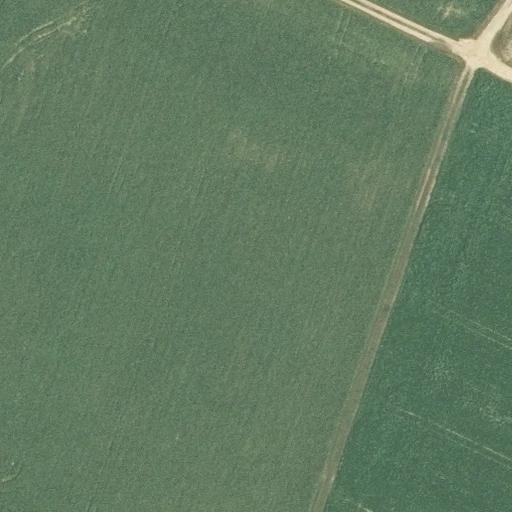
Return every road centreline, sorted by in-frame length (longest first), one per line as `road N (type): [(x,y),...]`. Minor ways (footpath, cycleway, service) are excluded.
road 1 (track): [(475,63),(319,511)]
road 2 (track): [(343,0),(511,81)]
